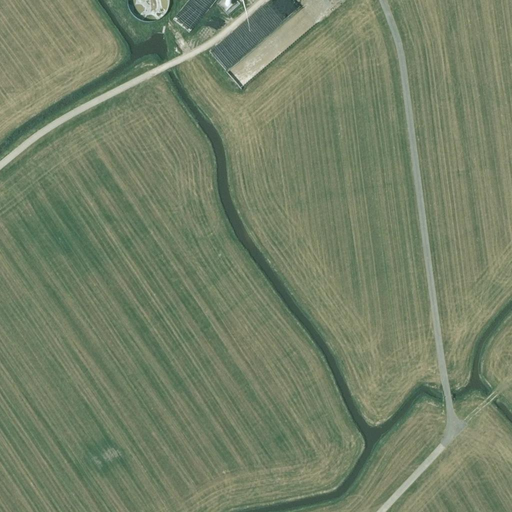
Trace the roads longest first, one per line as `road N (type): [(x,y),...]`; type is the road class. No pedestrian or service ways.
road 1 (track): [(380,511),(448,439),(449,413),(399,59),(383,1)]
road 2 (track): [(262,0),(204,47),(66,118),(0,164)]
